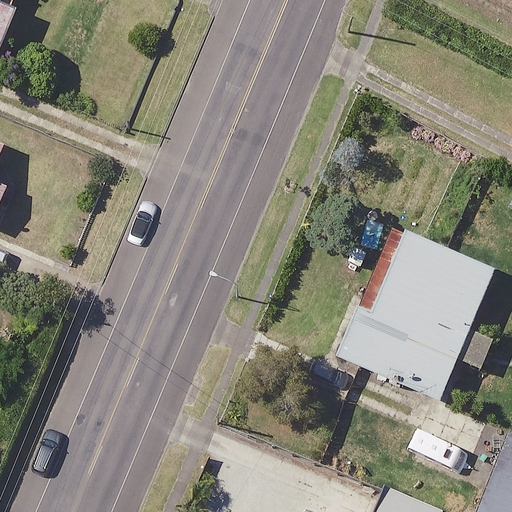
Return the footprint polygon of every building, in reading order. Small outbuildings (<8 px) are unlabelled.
[(0,0),(0,34),(13,0),(0,0)] [(27,133),(0,152),(25,188),(52,169),(27,133)] [(493,266),(401,226),(366,307),(354,302),(333,351),(438,397),(456,355),(479,366),(491,338),(467,327),(493,266)] [(511,373),(488,365),(474,401),(511,415),(511,373)] [(511,511),(511,432),(507,431),(482,510),(488,511),(511,511)] [(438,511),(440,509),(385,486),(373,511),(438,511)]
